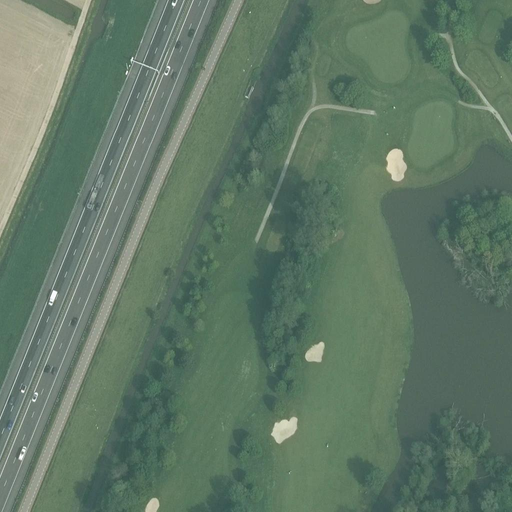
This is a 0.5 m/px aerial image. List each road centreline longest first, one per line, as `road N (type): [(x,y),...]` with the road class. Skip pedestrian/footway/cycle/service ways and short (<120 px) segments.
road 1 (tertiary): [(24,511),(238,0)]
road 2 (motorway): [(0,497),(201,0)]
road 3 (motorway): [(176,0),(0,440)]
